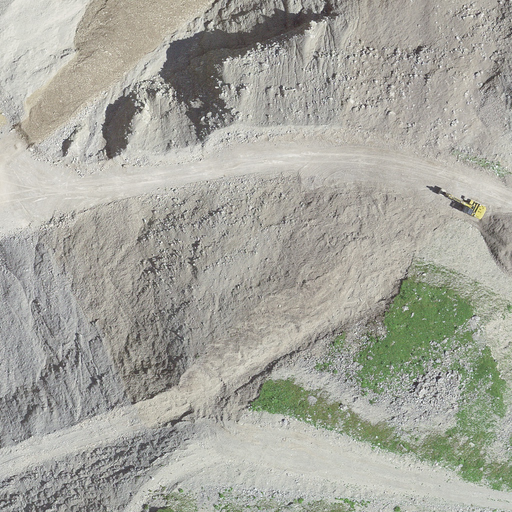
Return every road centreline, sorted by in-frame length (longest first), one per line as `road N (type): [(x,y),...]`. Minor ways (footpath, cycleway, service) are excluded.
road 1 (track): [(511,284),(268,196),(105,187),(0,204)]
road 2 (track): [(511,503),(167,478),(51,490)]
